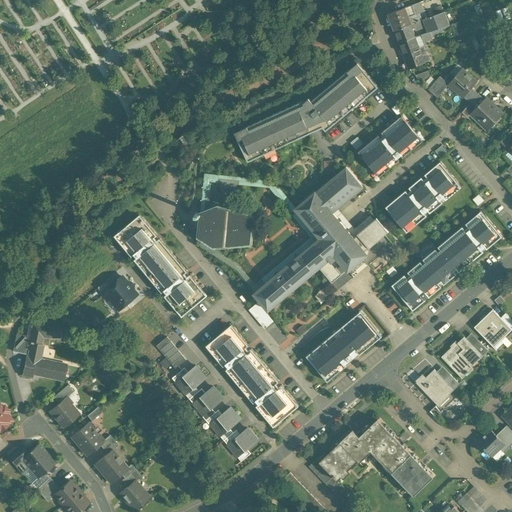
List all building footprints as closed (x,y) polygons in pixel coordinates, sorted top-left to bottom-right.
[(420,2),(410,6),(413,13),(423,10),(420,2)] [(413,13),(410,6),(405,8),(409,17),(413,13)] [(405,8),(390,14),(395,30),(411,24),(409,17),(405,8)] [(283,11),(271,11),(271,34),(283,34),(283,11)] [(445,11),(424,19),(426,26),(428,32),(448,25),(450,25),(445,11)] [(424,19),(411,24),(412,27),(415,27),(416,30),(426,26),(424,19)] [(411,24),(395,30),(400,42),(416,36),(412,27),(411,24)] [(448,25),(428,32),(422,34),(425,41),(433,38),(433,36),(443,32),(445,38),(452,35),(448,25)] [(371,29),(370,29),(370,30),(368,30),(367,34),(368,36),(367,36),(367,37),(368,36),(372,38),(372,39),(373,39),(372,38),(374,32),(375,32),(375,31),(374,32),(371,30),(371,29)] [(416,36),(400,42),(404,55),(420,49),(416,36)] [(404,55),(409,68),(425,62),(421,52),(420,49),(404,55)] [(421,52),(425,62),(433,59),(429,49),(421,52)] [(480,52),(475,54),(479,68),(484,66),(480,52)] [(358,62),(311,101),(309,98),(304,103),(302,101),(234,133),(248,162),(323,128),(326,131),(378,87),(358,62)] [(477,81),(462,68),(455,76),(450,72),(444,79),(449,84),(448,84),(463,97),(464,97),(471,88),(477,81)] [(428,70),(415,75),(420,82),(431,78),(428,70)] [(440,76),(428,89),(437,97),(448,84),(449,84),(444,79),(440,76)] [(478,94),(471,88),(464,97),(470,102),(478,94)] [(484,99),(478,94),(470,102),(461,113),(467,118),(469,115),(484,99)] [(486,97),(484,99),(469,115),(486,131),(503,113),(486,97)] [(404,110),(399,103),(395,105),(401,112),(404,110)] [(384,135),(381,137),(379,135),(361,149),(367,156),(364,158),(376,172),(378,170),(382,175),(400,160),(398,158),(401,155),(403,158),(420,143),(413,135),(416,132),(409,124),(406,126),(399,118),(382,132),(384,135)] [(511,129),(501,142),(509,149),(511,146),(511,129)] [(182,135),(177,138),(177,139),(177,140),(177,141),(178,140),(180,143),(180,144),(180,145),(182,144),(183,146),(187,143),(186,141),(187,140),(187,139),(185,140),(183,136),(184,136),(183,135),(182,135)] [(358,137),(351,142),(356,149),(363,144),(358,137)] [(447,152),(441,146),(435,151),(440,157),(447,152)] [(422,177),(409,187),(411,190),(408,193),(406,190),(389,204),(396,213),(393,215),(400,224),(403,221),(410,230),(427,215),(425,213),(428,211),(430,213),(443,202),(441,200),(444,197),(446,200),(461,187),(440,161),(425,174),(427,177),(424,180),(422,177)] [(321,238),(255,293),(269,309),(308,277),(335,254),(348,270),(368,254),(365,251),(387,232),(377,220),(354,238),(332,212),(362,186),(346,167),(316,193),(315,192),(296,208),(321,238)] [(273,180),(205,173),(201,211),(208,208),(210,191),(211,191),(212,181),(220,182),(220,181),(237,183),(237,184),(270,187),(312,238),(255,285),(236,262),(215,249),(197,237),(196,243),(233,267),(255,293),(321,238),(296,208),(273,180)] [(237,183),(220,181),(220,182),(219,192),(211,191),(210,191),(208,208),(201,211),(200,212),(200,213),(196,212),(195,215),(199,216),(198,227),(197,237),(215,249),(252,244),(255,215),(235,209),(237,184),(237,183)] [(484,200),(479,194),(473,199),(478,205),(484,200)] [(436,249),(423,259),(425,262),(423,264),(421,261),(408,272),(410,275),(407,278),(405,274),(392,285),(413,310),(426,300),(425,299),(428,296),(429,297),(442,286),(439,283),(441,281),(444,285),(457,274),(454,271),(456,269),(459,272),(484,252),(482,250),(485,247),(487,249),(499,239),(494,233),(497,230),(486,217),(483,219),(478,213),(466,224),(468,227),(465,230),(463,226),(438,247),(441,250),(438,252),(436,249)] [(157,235),(140,215),(115,236),(132,256),(134,254),(137,257),(134,260),(148,276),(174,255),(160,238),(157,241),(154,238),(157,235)] [(187,277),(185,274),(187,272),(174,255),(148,276),(162,293),(165,291),(167,294),(165,296),(182,317),(207,295),(190,275),(187,277)] [(393,266),(386,271),(391,277),(398,272),(393,266)] [(115,283),(102,293),(109,301),(111,299),(120,309),(127,304),(138,295),(122,276),(115,283)] [(110,277),(98,287),(102,293),(115,283),(110,277)] [(131,308),(127,304),(120,309),(117,311),(121,316),(131,308)] [(501,318),(493,309),(474,327),(490,343),(501,332),(505,336),(511,329),(511,328),(501,318)] [(335,332),(306,356),(328,381),(346,366),(345,365),(350,361),(354,358),(354,357),(358,354),(360,355),(379,339),(374,332),(377,330),(366,317),(363,320),(358,313),(353,317),(335,332)] [(511,326),(511,319),(506,313),(501,318),(511,328),(511,326)] [(61,324),(29,322),(27,335),(24,348),(30,349),(29,354),(28,357),(26,356),(22,374),(32,376),(34,370),(44,373),(43,375),(56,378),(56,377),(63,379),(63,380),(66,367),(59,366),(59,364),(39,359),(42,347),(44,336),(60,337),(61,324)] [(249,345),(231,325),(206,346),(223,366),(226,364),(229,367),(226,370),(254,403),(256,401),(259,404),(256,406),(274,427),(299,406),(282,385),(279,387),(276,384),(279,382),(251,348),(248,351),(246,348),(249,345)] [(27,335),(17,333),(13,351),(23,353),(24,348),(27,335)] [(473,346),(479,340),(472,333),(466,338),(473,346)] [(171,341),(167,336),(157,345),(160,350),(171,341)] [(464,337),(444,356),(452,365),(451,366),(462,378),(466,374),(467,375),(470,372),(464,366),(472,358),(474,360),(480,354),(481,354),(473,346),(466,338),(464,337)] [(479,340),(473,346),(481,354),(480,354),(482,356),(488,350),(479,340)] [(171,341),(160,350),(164,355),(175,346),(171,341)] [(179,350),(175,346),(164,355),(168,359),(179,350)] [(179,350),(168,359),(172,364),(183,355),(179,350)] [(183,355),(172,364),(176,368),(186,359),(183,355)] [(188,372),(177,382),(177,383),(186,393),(186,394),(195,386),(206,377),(197,365),(188,372)] [(444,380),(450,374),(442,366),(437,372),(444,380)] [(185,368),(172,378),(177,383),(177,382),(188,372),(185,368)] [(434,369),(418,385),(436,403),(441,397),(443,400),(448,395),(445,392),(451,387),(444,380),(437,372),(434,369)] [(450,374),(444,380),(451,387),(454,390),(460,384),(450,374)] [(68,384),(54,396),(59,402),(64,397),(65,398),(73,391),(68,384)] [(195,386),(186,394),(186,393),(185,394),(190,399),(199,391),(195,386)] [(206,393),(194,403),(203,414),(212,408),(223,398),(214,386),(206,393)] [(199,391),(190,399),(194,404),(194,403),(206,393),(202,388),(199,391)] [(65,398),(64,397),(59,402),(49,410),(50,411),(51,411),(64,427),(63,427),(64,428),(80,414),(80,413),(79,414),(65,398)] [(0,430),(12,421),(6,413),(9,411),(4,405),(2,407),(0,404),(0,430)] [(98,406),(87,415),(92,421),(102,412),(98,406)] [(231,407),(222,414),(222,415),(211,424),(220,435),(221,435),(229,428),(230,428),(241,419),(231,407)] [(215,412),(212,408),(203,414),(202,415),(206,420),(215,412)] [(206,420),(210,425),(211,424),(222,415),(222,414),(218,410),(215,412),(206,420)] [(371,450),(390,432),(378,419),(359,437),(353,429),(340,441),(358,460),(360,462),(371,450)] [(89,422),(71,437),(86,455),(100,444),(103,442),(102,441),(104,440),(89,422)] [(501,431),(511,442),(511,431),(507,426),(501,431)] [(229,428),(221,435),(220,435),(224,440),(233,432),(230,428),(229,428)] [(258,439),(248,428),(240,434),(228,445),(229,445),(238,456),(247,449),(258,439)] [(491,429),(475,444),(482,451),(484,449),(491,456),(500,448),(504,444),(496,435),(491,429)] [(233,432),(224,440),(228,445),(229,445),(228,445),(240,434),(236,430),(233,432)] [(511,442),(501,431),(496,435),(504,444),(500,448),(504,452),(511,443),(511,442)] [(390,432),(371,450),(392,472),(411,453),(390,432)] [(104,440),(102,441),(103,442),(100,444),(103,449),(114,440),(110,435),(104,440)] [(114,440),(103,449),(107,453),(112,449),(112,450),(118,445),(114,440)] [(340,441),(319,461),(333,476),(337,480),(341,476),(343,478),(350,471),(348,469),(358,460),(340,441)] [(20,443),(7,455),(8,457),(5,459),(7,462),(10,460),(11,461),(25,449),(20,443)] [(28,452),(21,458),(29,468),(47,453),(39,443),(28,452)] [(25,449),(11,461),(14,463),(20,458),(21,458),(28,452),(25,449)] [(107,453),(94,464),(110,483),(121,473),(126,469),(127,467),(112,450),(112,449),(107,453)] [(247,449),(238,456),(237,456),(241,461),(251,453),(247,449)] [(47,453),(29,468),(37,478),(44,472),(56,463),(47,453)] [(411,453),(392,472),(414,495),(433,477),(411,453)] [(317,458),(309,466),(313,471),(321,463),(319,461),(317,458)] [(325,467),(321,463),(313,471),(317,475),(325,467)] [(127,467),(126,469),(121,473),(125,478),(135,469),(131,464),(127,467)] [(325,467),(317,475),(321,479),(329,471),(325,467)] [(125,478),(122,480),(128,486),(133,482),(134,482),(141,476),(135,469),(125,478)] [(329,471),(321,479),(325,484),(333,476),(329,471)] [(44,472),(37,478),(32,483),(36,489),(49,477),(44,472)] [(325,511),(327,511),(290,472),(282,480),(312,511),(325,511)] [(333,476),(325,484),(329,488),(337,480),(333,476)] [(49,477),(36,489),(47,501),(54,495),(54,494),(60,489),(50,477),(49,477)] [(70,480),(65,484),(60,488),(61,488),(60,489),(54,494),(54,495),(63,505),(79,491),(70,480)] [(337,480),(329,488),(333,492),(341,484),(337,480)] [(9,492),(0,481),(0,491),(2,494),(1,495),(3,497),(9,492)] [(134,482),(133,482),(128,486),(120,493),(134,510),(148,498),(134,482)] [(341,484),(333,492),(338,496),(346,488),(341,484)] [(346,488),(338,496),(342,501),(350,493),(346,488)] [(79,491),(63,505),(68,511),(77,511),(79,511),(79,510),(80,511),(85,507),(84,506),(89,503),(79,491)] [(350,493),(342,501),(346,505),(354,497),(350,493)] [(471,497),(462,506),(466,510),(475,502),(471,497)] [(475,502),(466,510),(468,511),(474,511),(480,507),(475,502)]
